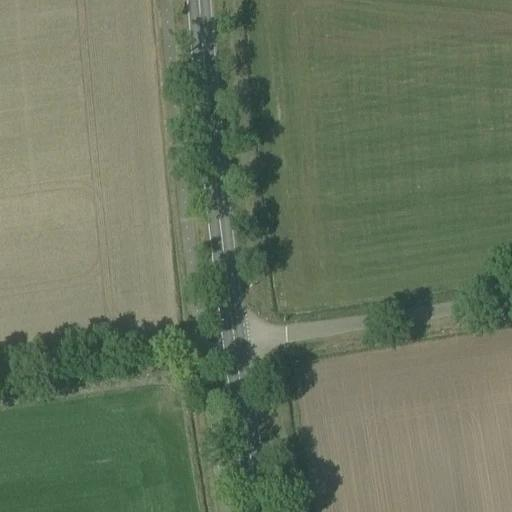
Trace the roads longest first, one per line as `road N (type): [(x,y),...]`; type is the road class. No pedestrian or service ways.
road 1 (secondary): [(232,344),(193,0)]
road 2 (unclassified): [(232,344),(511,299)]
road 3 (secondary): [(258,511),(232,344)]
